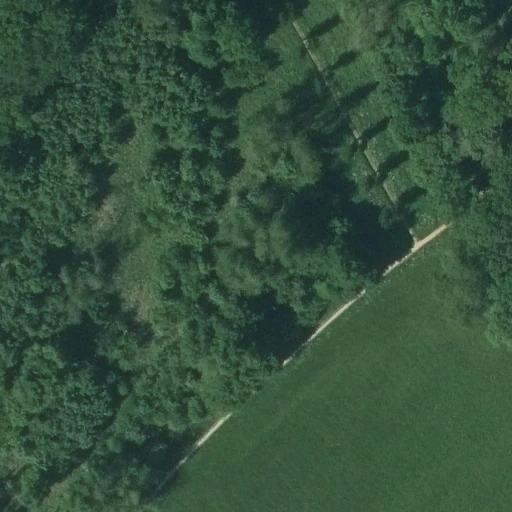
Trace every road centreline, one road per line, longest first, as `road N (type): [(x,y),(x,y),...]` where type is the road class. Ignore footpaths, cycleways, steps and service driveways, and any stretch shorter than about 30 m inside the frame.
road 1 (track): [(140,511),(192,450),(342,310),(511,174)]
road 2 (track): [(283,0),(417,246)]
